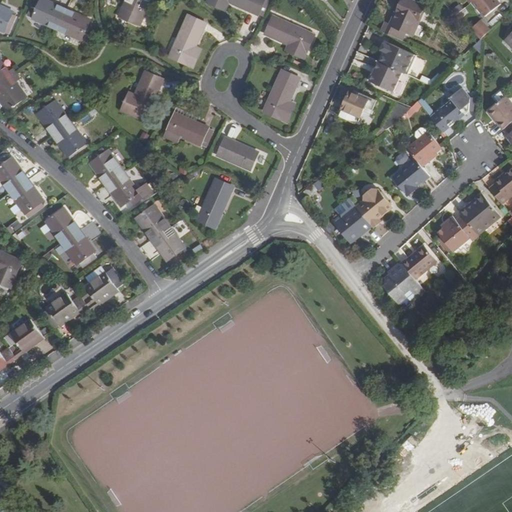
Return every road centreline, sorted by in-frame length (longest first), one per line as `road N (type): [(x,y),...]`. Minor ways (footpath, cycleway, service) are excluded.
road 1 (residential): [(0,410),(264,228)]
road 2 (residential): [(474,142),(486,156),(351,280),(316,236)]
road 3 (residential): [(282,191),(364,0)]
